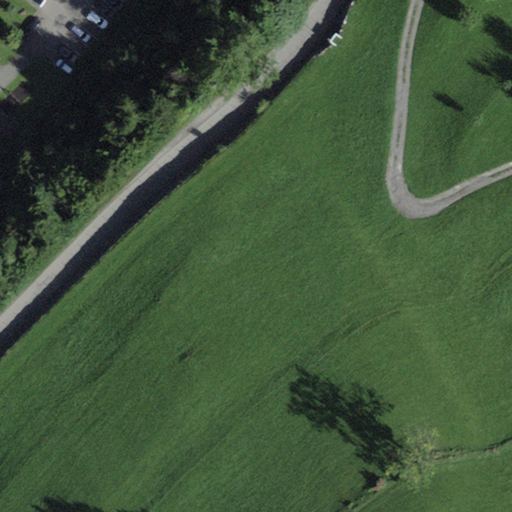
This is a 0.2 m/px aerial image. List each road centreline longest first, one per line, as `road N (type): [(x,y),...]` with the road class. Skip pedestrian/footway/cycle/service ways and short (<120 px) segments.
road 1 (residential): [(0,331),(189,144),(293,55),(337,0)]
road 2 (track): [(511,171),(409,214),(389,195),(412,0)]
